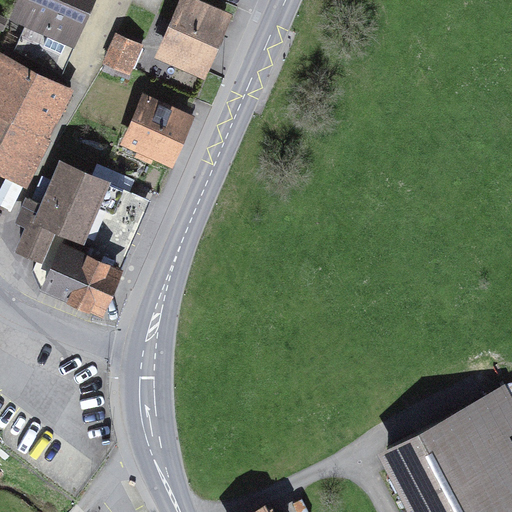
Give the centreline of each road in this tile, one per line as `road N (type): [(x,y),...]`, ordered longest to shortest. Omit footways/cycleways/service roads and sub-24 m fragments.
road 1 (secondary): [(149,350),(177,256),(286,0)]
road 2 (secondary): [(179,511),(150,424),(149,350)]
road 3 (residential): [(149,350),(73,332),(0,299)]
